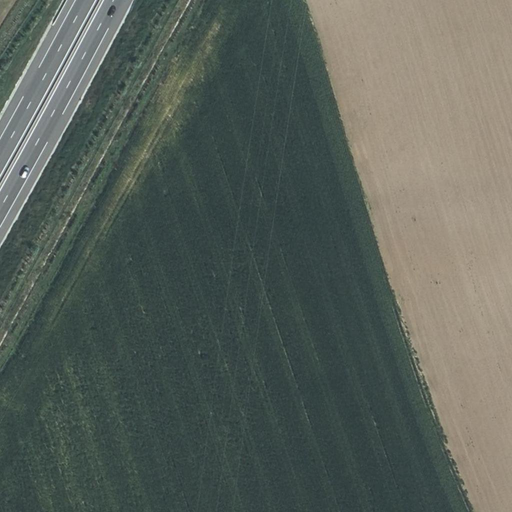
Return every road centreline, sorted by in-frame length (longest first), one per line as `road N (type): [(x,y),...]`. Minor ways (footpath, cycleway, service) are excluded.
road 1 (motorway): [(0,206),(110,0)]
road 2 (motorway): [(81,0),(0,153)]
